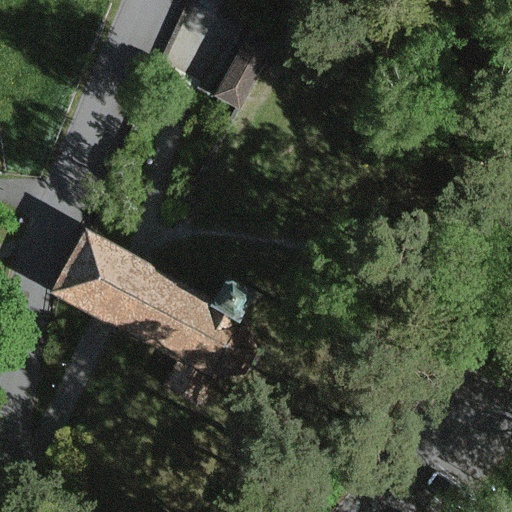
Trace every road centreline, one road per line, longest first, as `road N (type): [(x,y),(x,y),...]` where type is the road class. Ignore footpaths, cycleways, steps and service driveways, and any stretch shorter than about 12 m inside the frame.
road 1 (residential): [(0,410),(6,370),(65,202),(155,0)]
road 2 (residential): [(381,511),(483,387),(511,408)]
